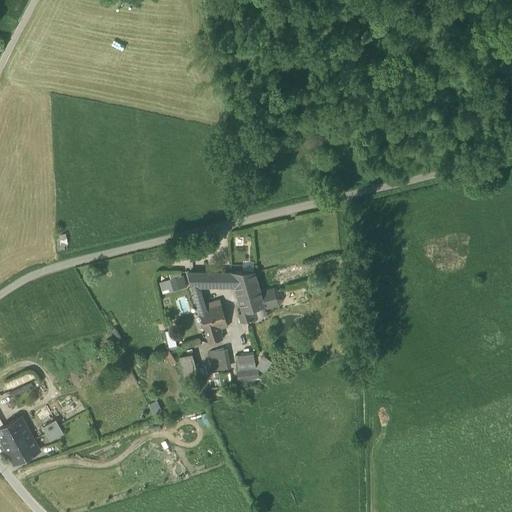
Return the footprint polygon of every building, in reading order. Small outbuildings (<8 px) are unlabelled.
[(58,232),(59,246),(70,246),(70,231),(58,232)] [(188,272),(199,310),(206,307),(205,303),(200,286),(223,287),(224,272),(188,272)] [(264,307),(265,306),(261,292),(255,272),(231,272),(231,287),(235,287),(243,312),(257,309),(264,307)] [(171,280),(161,281),(162,292),(187,289),(185,273),(171,274),(171,280)] [(262,291),(261,292),(265,306),(265,309),(279,305),(283,299),(281,292),(274,288),(262,292),(262,291)] [(220,299),(205,303),(206,307),(217,304),(217,302),(220,301),(220,299)] [(199,310),(209,343),(223,338),(220,328),(228,326),(220,301),(217,302),(217,304),(206,307),(199,310)] [(266,315),(264,307),(257,309),(259,317),(266,315)] [(239,313),(241,322),(259,317),(257,309),(243,312),(239,313)] [(209,351),(213,370),(228,367),(224,348),(216,350),(209,351)] [(179,357),(186,381),(199,377),(193,353),(179,357)] [(235,355),(237,370),(256,368),(254,353),(235,355)] [(257,367),(266,372),(273,360),(264,355),(257,367)] [(261,378),(260,368),(238,371),(239,381),(261,378)] [(0,439),(8,453),(34,439),(21,415),(0,427),(0,439)] [(43,427),(50,439),(63,432),(56,419),(43,427)] [(40,450),(34,439),(8,453),(14,464),(40,450)]
